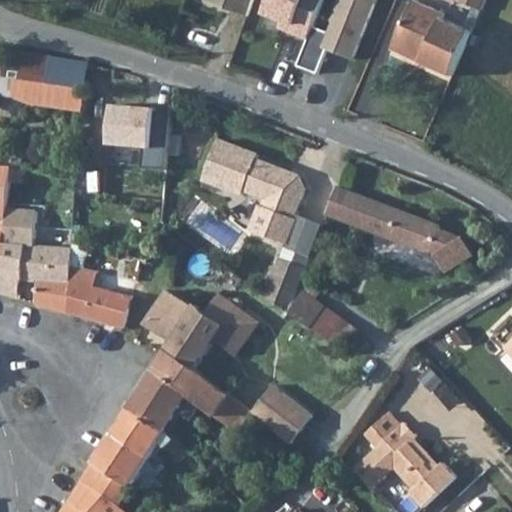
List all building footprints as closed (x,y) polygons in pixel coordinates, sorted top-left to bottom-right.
[(207,0),(207,1),(250,16),(255,0),(207,0)] [(326,0),(272,0),(265,19),(285,27),(283,32),(308,41),(317,23),(326,0)] [(378,0),(344,0),(333,30),(317,23),(308,41),(298,67),(318,75),(328,49),(356,59),(378,0)] [(458,0),(456,4),(482,16),(488,0),(458,0)] [(395,47),(411,53),(430,9),(415,3),(395,47)] [(430,9),(411,53),(425,60),(424,65),(447,75),(454,79),(474,34),(445,22),(447,17),(430,9)] [(0,59),(0,74),(16,77),(65,83),(68,55),(47,52),(8,47),(7,61),(0,59)] [(68,55),(65,83),(88,86),(90,60),(88,59),(68,55)] [(480,67),(473,81),(491,90),(498,76),(480,67)] [(0,93),(14,95),(16,77),(0,74),(0,93)] [(161,113),(120,109),(116,151),(158,155),(161,113)] [(258,154),(218,140),(204,179),(244,193),(245,189),(267,197),(265,206),(262,205),(253,230),(288,242),(297,217),(295,217),(306,187),(300,174),(257,158),(258,154)] [(0,249),(4,250),(4,244),(9,208),(14,179),(15,167),(0,164),(0,249)] [(15,167),(14,179),(25,180),(26,167),(15,165),(15,167)] [(337,187),(327,213),(431,253),(431,252),(437,254),(435,255),(446,272),(474,255),(464,239),(462,240),(440,231),(441,227),(337,187)] [(75,247),(75,248),(82,249),(86,249),(90,207),(79,205),(75,247)] [(0,272),(0,275),(0,291),(20,298),(24,277),(42,280),(38,302),(70,312),(74,261),(74,256),(75,248),(75,247),(37,245),(39,210),(9,208),(4,244),(8,244),(4,272),(0,272)] [(300,290),(308,267),(283,258),(268,297),(291,314),(300,290)] [(74,261),(70,312),(126,327),(133,295),(132,294),(131,277),(74,261)] [(169,290),(146,324),(173,342),(168,350),(197,369),(217,341),(240,355),(262,321),(238,305),(226,324),(209,313),(198,306),(196,308),(169,290)] [(300,290),(291,314),(313,330),(327,309),(300,290)] [(222,294),(209,313),(226,324),(238,305),(222,294)] [(327,309),(313,330),(338,349),(366,339),(327,309)] [(168,350),(156,369),(192,393),(190,397),(218,417),(231,395),(197,369),(168,350)] [(156,369),(130,409),(168,433),(190,397),(192,393),(156,369)] [(276,384),(255,412),(293,442),(294,442),(315,415),(276,384)] [(231,395),(218,417),(239,432),(255,412),(231,395)] [(103,450),(97,461),(135,487),(153,458),(162,442),(168,433),(130,409),(103,450)] [(360,465),(373,480),(382,471),(388,478),(400,467),(417,486),(413,490),(427,506),(461,477),(448,462),(446,465),(437,473),(429,465),(433,462),(414,443),(420,437),(424,434),(411,419),(403,426),(393,415),(371,434),(381,446),(360,465)] [(168,433),(162,442),(170,448),(175,440),(168,433)] [(430,448),(420,437),(414,443),(433,462),(429,465),(437,473),(446,465),(430,448)] [(87,473),(72,499),(86,511),(130,511),(123,506),(135,487),(97,461),(95,460),(87,473)] [(285,463),(277,470),(285,479),(293,472),(285,463)] [(382,471),(373,480),(379,486),(388,478),(382,471)] [(196,478),(191,485),(197,490),(202,483),(196,478)] [(86,511),(72,499),(64,511),(86,511)]
